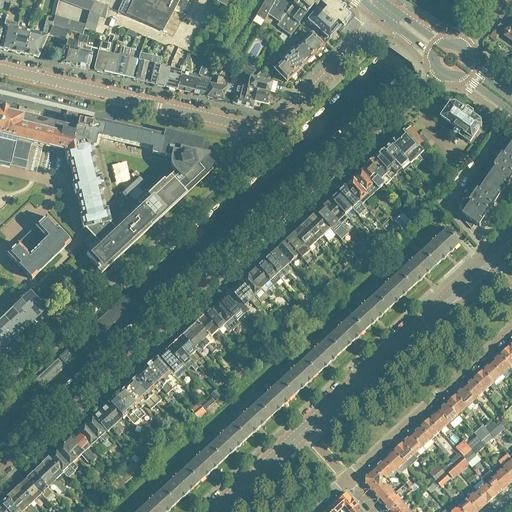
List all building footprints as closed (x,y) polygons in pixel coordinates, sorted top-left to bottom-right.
[(92,1),(89,0),(86,0),(84,10),(89,12),(92,1)] [(125,16),(132,0),(123,0),(117,12),(125,16)] [(132,0),(125,16),(128,17),(159,30),(162,32),(162,31),(166,25),(168,20),(171,14),(174,9),(177,4),(178,0),(132,0)] [(183,0),(178,0),(177,4),(187,9),(190,4),(183,0)] [(218,0),(217,3),(230,9),(233,0),(218,0)] [(265,0),(262,6),(270,10),(271,8),(276,0),(265,0)] [(274,18),(285,0),(276,0),(271,8),(270,10),(268,14),(274,18)] [(294,0),(285,0),(274,18),(279,22),(292,3),(294,0)] [(315,6),(320,0),(294,0),(292,3),(279,22),(277,25),(290,35),(299,23),(312,6),(314,7),(315,6)] [(331,14),(339,5),(333,0),(320,0),(315,6),(316,7),(319,3),(321,4),(307,20),(316,28),(330,13),(331,14)] [(105,18),(109,8),(103,5),(92,1),(89,12),(99,16),(105,18)] [(177,4),(174,9),(185,15),(187,9),(177,4)] [(352,17),(339,5),(331,14),(337,20),(338,19),(345,24),(346,24),(352,17)] [(268,14),(270,10),(262,6),(256,16),(263,21),(268,14)] [(174,9),(171,14),(182,20),(185,15),(174,9)] [(98,21),(99,16),(89,12),(87,18),(98,21)] [(340,30),(345,24),(338,19),(337,20),(331,14),(330,13),(316,28),(328,40),(338,30),(340,32),(340,31),(340,30)] [(171,14),(168,20),(179,25),(182,20),(171,14)] [(51,27),(57,28),(60,18),(55,16),(52,23),(51,27)] [(128,17),(125,22),(157,36),(159,30),(128,17)] [(65,19),(60,18),(57,28),(62,30),(65,19)] [(17,28),(18,22),(5,19),(3,28),(0,42),(0,49),(11,52),(17,28)] [(168,20),(166,25),(176,31),(179,25),(168,20)] [(38,59),(50,32),(50,31),(51,27),(52,23),(45,21),(42,34),(30,31),(24,56),(37,59),(38,59)] [(80,24),(75,22),(72,32),(77,34),(80,24)] [(85,25),(84,29),(94,32),(96,26),(86,23),(85,25)] [(85,25),(80,24),(77,34),(79,34),(82,35),(84,29),(85,25)] [(166,25),(162,31),(173,37),(176,31),(166,25)] [(262,25),(258,32),(267,37),(271,30),(262,25)] [(64,40),(67,31),(62,30),(57,28),(51,27),(50,31),(50,32),(49,36),(64,40)] [(24,56),(30,31),(17,28),(11,52),(24,56)] [(75,67),(82,35),(79,34),(78,40),(75,40),(75,42),(67,41),(65,47),(61,46),(59,54),(63,55),(61,64),(74,67),(75,67)] [(282,34),(279,38),(284,42),(287,38),(282,34)] [(323,47),(311,34),(301,43),(314,56),(316,56),(317,57),(320,53),(319,51),(323,47)] [(89,70),(92,58),(95,59),(97,49),(98,50),(99,48),(101,41),(95,39),(93,48),(85,47),(88,37),(82,35),(75,67),(89,70)] [(114,76),(121,44),(116,42),(113,55),(109,54),(112,44),(110,44),(104,74),(114,76)] [(104,74),(110,44),(108,43),(106,50),(99,48),(98,50),(93,71),(104,74)] [(314,56),(301,43),(292,52),(304,65),(314,56)] [(130,50),(128,56),(124,55),(125,50),(122,49),(123,45),(121,44),(114,76),(123,78),(130,50)] [(133,81),(135,75),(138,61),(132,59),(134,51),(136,47),(132,46),(131,50),(130,50),(123,78),(133,81)] [(304,65),(292,52),(288,48),(279,57),(283,60),(295,73),(304,65)] [(133,81),(144,83),(150,56),(145,54),(143,62),(138,61),(135,75),(133,81)] [(152,64),(154,57),(150,56),(144,83),(155,85),(159,66),(152,64)] [(295,73),(283,60),(273,69),(286,82),(290,79),(292,79),(292,80),(296,76),(295,76),(295,74),(295,73)] [(255,69),(241,61),(237,68),(243,72),(250,77),(255,69)] [(165,66),(165,68),(159,66),(155,85),(166,88),(170,67),(165,66)] [(170,67),(166,88),(176,90),(182,66),(179,66),(178,71),(174,70),(175,68),(171,67),(170,67)] [(176,90),(191,94),(195,75),(189,74),(190,71),(187,71),(187,73),(183,72),(185,67),(182,66),(176,90)] [(199,72),(198,76),(195,75),(191,94),(206,97),(210,79),(203,77),(204,73),(205,69),(201,67),(199,72)] [(223,101),(226,89),(227,84),(228,81),(218,78),(216,85),(212,84),(214,77),(210,76),(210,79),(206,97),(223,101)] [(270,93),(272,83),(249,76),(247,88),(256,90),(269,94),(269,93),(270,93)] [(242,106),(247,88),(227,84),(226,89),(235,91),(232,104),(242,106)] [(269,103),(270,98),(268,96),(256,93),(256,90),(247,88),(242,106),(252,108),(253,106),(259,107),(260,103),(267,105),(269,103)] [(444,112),(440,117),(462,133),(460,135),(470,142),(482,126),(481,121),(473,115),(473,110),(468,107),(464,108),(455,102),(450,103),(449,104),(446,104),(443,108),(444,112)] [(98,244),(86,255),(99,269),(96,271),(100,276),(212,171),(208,168),(210,166),(205,161),(202,152),(204,145),(99,121),(92,119),(91,124),(75,120),(73,119),(74,118),(70,117),(69,119),(65,118),(64,124),(22,115),(22,116),(7,112),(8,109),(0,107),(0,108),(0,162),(10,165),(10,166),(25,169),(32,143),(65,151),(68,164),(70,164),(74,183),(72,184),(75,197),(77,196),(82,216),(80,216),(83,229),(84,229),(90,236),(92,238),(98,244)] [(410,126),(405,131),(420,148),(428,141),(422,135),(420,137),(410,126)] [(395,140),(391,143),(410,164),(413,161),(423,151),(420,148),(405,131),(401,134),(401,135),(395,140)] [(511,143),(504,138),(502,137),(477,172),(504,191),(511,179),(511,143)] [(384,150),(400,168),(401,168),(404,172),(412,165),(410,164),(391,143),(390,144),(391,145),(387,148),(385,149),(386,149),(384,150)] [(374,160),(373,161),(391,180),(392,179),(396,175),(395,173),(401,168),(400,168),(384,150),(378,155),(378,156),(374,160)] [(364,169),(363,169),(380,188),(384,184),(386,186),(392,181),(391,180),(373,161),(373,160),(372,161),(368,165),(368,164),(367,165),(368,165),(364,169)] [(355,177),(354,178),(371,196),(378,189),(362,171),(358,175),(357,175),(356,175),(357,176),(355,177)] [(479,226),(490,211),(492,209),(494,206),(493,206),(504,191),(477,172),(454,205),(455,209),(462,214),(462,215),(468,219),(465,222),(471,228),(471,229),(475,224),(479,227),(480,226),(479,226)] [(347,185),(345,186),(346,186),(360,202),(362,204),(363,203),(371,196),(354,178),(349,183),(348,183),(348,184),(347,185)] [(340,191),(338,193),(353,209),(356,213),(357,214),(359,216),(362,213),(356,206),(360,202),(346,186),(345,187),(344,186),(339,191),(340,191)] [(385,189),(383,192),(389,199),(392,196),(385,189)] [(437,193),(433,189),(426,195),(431,200),(437,193)] [(389,199),(383,192),(380,194),(386,201),(389,199)] [(332,199),(331,200),(348,219),(350,221),(357,214),(356,213),(353,209),(338,193),(333,198),(332,197),(332,198),(332,199)] [(328,202),(323,206),(341,225),(342,224),(348,219),(331,200),(329,201),(329,200),(328,201),(328,202)] [(317,212),(316,213),(337,235),(341,240),(349,234),(341,225),(323,206),(318,211),(318,210),(317,211),(318,212),(317,212)] [(412,220),(420,212),(415,206),(406,213),(412,220)] [(314,215),(309,220),(324,236),(324,235),(330,241),(337,235),(316,213),(315,214),(314,214),(313,215),(314,215)] [(403,214),(395,222),(402,230),(410,222),(403,214)] [(64,248),(66,247),(71,243),(46,217),(35,227),(36,228),(18,244),(7,254),(32,280),(37,274),(48,264),(54,258),(53,258),(64,248)] [(303,225),(302,227),(320,246),(323,244),(320,240),(324,236),(309,220),(304,225),(304,224),(303,225)] [(295,233),(294,233),(309,249),(310,249),(314,245),(317,249),(320,246),(302,227),(300,228),(300,227),(299,228),(299,229),(295,233)] [(449,254),(459,244),(459,245),(460,244),(448,230),(447,230),(423,252),(436,266),(449,254)] [(287,240),(286,240),(299,255),(306,262),(307,261),(310,259),(307,256),(306,257),(305,256),(311,251),(309,249),(294,233),(287,240)] [(388,233),(380,240),(384,243),(391,236),(388,233)] [(277,249),(276,249),(290,263),(299,255),(286,240),(285,241),(280,246),(277,249)] [(384,243),(380,240),(375,245),(378,248),(384,243)] [(270,255),(287,273),(290,270),(286,266),(290,263),(276,249),(272,253),(271,253),(272,254),(270,255)] [(426,275),(436,266),(423,252),(400,273),(413,287),(426,275)] [(264,261),(263,261),(280,279),(287,273),(270,255),(270,256),(269,257),(268,256),(268,257),(265,260),(264,261)] [(358,260),(351,267),(356,273),(363,267),(358,260)] [(257,267),(273,285),(277,289),(279,286),(276,283),(280,279),(263,261),(263,262),(259,266),(259,265),(258,266),(259,266),(257,267)] [(250,274),(248,275),(268,297),(272,294),(268,290),(273,285),(257,267),(255,269),(250,273),(250,274)] [(297,278),(292,273),(289,276),(294,281),(297,278)] [(344,273),(336,280),(342,286),(349,279),(344,273)] [(402,297),(413,287),(400,273),(376,295),(389,309),(402,297)] [(242,281),(241,282),(242,282),(261,304),(268,297),(248,275),(247,277),(247,276),(246,277),(242,281)] [(342,286),(336,280),(329,287),(334,293),(342,286)] [(235,295),(231,299),(243,314),(249,308),(245,304),(250,299),(258,308),(260,306),(262,304),(261,304),(242,282),(240,284),(231,292),(235,295)] [(30,293),(21,301),(37,317),(45,309),(30,293)] [(125,294),(89,327),(95,335),(132,301),(125,294)] [(227,295),(219,302),(237,321),(241,317),(249,326),(253,323),(243,314),(231,299),(227,295)] [(378,318),(389,309),(376,295),(353,316),(365,330),(378,318)] [(28,326),(37,317),(21,301),(13,310),(28,326)] [(312,301),(305,307),(310,312),(317,305),(312,301)] [(219,302),(212,309),(230,328),(232,330),(232,331),(237,326),(239,324),(237,321),(219,302)] [(300,304),(295,309),(299,315),(305,310),(300,304)] [(205,315),(205,316),(222,335),(227,330),(229,333),(232,330),(230,328),(212,309),(205,315)] [(13,310),(4,318),(19,334),(28,326),(13,310)] [(205,316),(197,322),(211,337),(211,338),(212,337),(216,334),(225,344),(228,341),(222,335),(205,316)] [(355,340),(365,330),(353,316),(329,338),(342,352),(355,340)] [(4,318),(0,321),(0,331),(10,342),(19,334),(4,318)] [(284,323),(288,327),(285,329),(287,332),(294,326),(288,319),(284,323)] [(192,327),(190,329),(207,347),(213,353),(216,351),(210,344),(214,340),(211,338),(211,337),(197,322),(192,327)] [(183,335),(183,336),(196,351),(199,354),(200,353),(207,347),(190,329),(188,331),(183,335)] [(0,331),(0,348),(2,351),(10,342),(0,331)] [(177,341),(175,343),(195,364),(196,363),(198,361),(192,355),(196,351),(183,336),(182,336),(182,337),(177,341)] [(331,362),(342,352),(329,338),(305,360),(318,374),(331,362)] [(275,349),(269,341),(262,348),(263,349),(268,355),(275,349)] [(72,343),(35,377),(42,385),(79,351),(72,343)] [(173,345),(169,349),(188,370),(191,367),(195,371),(198,368),(195,364),(175,343),(173,344),(173,345)] [(511,366),(511,349),(509,346),(500,354),(511,367),(511,366)] [(168,350),(158,358),(178,379),(188,370),(169,349),(168,349),(167,350),(168,350)] [(268,355),(263,349),(256,356),(261,362),(268,355)] [(257,358),(251,352),(244,358),(250,364),(257,358)] [(511,367),(500,354),(491,362),(502,375),(511,367)] [(153,362),(149,366),(172,390),(177,386),(181,383),(178,379),(158,358),(153,363),(153,362)] [(238,366),(244,372),(251,366),(245,360),(238,366)] [(307,384),(318,374),(305,360),(282,381),(295,395),(307,384)] [(493,383),(496,386),(505,378),(502,375),(491,362),(482,370),(493,383)] [(146,369),(142,374),(156,389),(155,390),(157,392),(159,390),(157,388),(159,386),(167,395),(172,390),(149,366),(146,369)] [(230,373),(236,380),(243,373),(238,367),(230,373)] [(493,383),(482,370),(474,378),(485,391),(490,386),(494,392),(498,388),(496,386),(493,383)] [(136,378),(133,380),(156,405),(161,401),(153,392),(155,390),(156,389),(142,374),(137,378),(136,378)] [(485,391),(474,378),(465,386),(476,399),(485,391)] [(130,384),(125,389),(140,404),(138,405),(140,407),(142,405),(141,403),(143,400),(152,409),(156,405),(133,380),(130,384)] [(285,404),(295,395),(282,381),(258,403),(271,417),(285,404)] [(476,399),(465,386),(456,394),(467,407),(472,402),(474,405),(476,405),(479,403),(476,399)] [(120,393),(117,396),(140,420),(144,416),(136,407),(138,405),(140,404),(125,389),(120,393)] [(467,407),(456,394),(447,402),(458,415),(463,411),(470,419),(474,415),(471,411),(467,407)] [(114,400),(109,404),(123,419),(127,416),(135,425),(140,420),(117,396),(113,399),(114,400)] [(458,415),(447,402),(438,410),(449,423),(458,415)] [(261,426),(271,417),(258,403),(235,424),(247,438),(261,426)] [(109,404),(102,411),(121,431),(122,430),(124,428),(119,422),(123,419),(109,404)] [(511,414),(511,405),(503,413),(508,418),(511,414)] [(449,423),(438,410),(430,418),(440,431),(446,426),(448,429),(450,429),(452,427),(449,423)] [(102,411),(94,417),(108,432),(111,429),(118,437),(122,433),(121,431),(102,411)] [(505,421),(501,415),(496,419),(500,425),(502,423),(505,421)] [(189,417),(185,421),(190,426),(194,422),(189,417)] [(87,423),(86,425),(102,443),(106,440),(110,436),(106,433),(93,418),(92,419),(88,424),(87,423)] [(440,431),(430,418),(421,426),(432,439),(440,431)] [(185,421),(180,426),(185,431),(190,426),(185,421)] [(496,428),(499,426),(495,422),(486,430),(490,434),(496,428)] [(237,448),(247,438),(235,424),(211,446),(224,460),(237,448)] [(79,431),(92,446),(95,443),(99,446),(102,443),(86,425),(83,427),(84,427),(79,431)] [(432,439),(421,426),(412,434),(423,447),(432,439)] [(176,427),(168,434),(173,440),(181,433),(176,427)] [(490,434),(486,430),(484,427),(474,435),(477,438),(480,442),(490,434)] [(73,436),(71,438),(93,461),(95,459),(90,454),(87,450),(92,446),(79,431),(78,432),(74,436),(73,436)] [(423,447),(412,434),(403,442),(417,458),(420,455),(417,452),(423,447)] [(494,439),(490,434),(480,442),(485,447),(494,439)] [(65,444),(64,444),(78,459),(81,456),(84,458),(89,465),(93,461),(71,438),(69,440),(70,440),(65,444)] [(471,449),(480,442),(477,438),(468,446),(471,449)] [(463,441),(456,447),(464,456),(469,452),(471,449),(468,446),(465,443),(463,441)] [(405,463),(409,467),(418,460),(416,459),(417,458),(403,442),(394,450),(405,463)] [(485,447),(480,442),(471,449),(476,455),(485,447)] [(64,444),(57,451),(75,470),(77,468),(73,463),(78,459),(64,444)] [(213,470),(224,460),(211,446),(187,468),(201,481),(213,470)] [(477,456),(476,455),(471,449),(469,452),(464,456),(463,457),(468,463),(477,456)] [(405,463),(394,450),(385,459),(396,471),(400,475),(408,467),(409,467),(405,463)] [(50,457),(64,473),(68,478),(75,472),(74,471),(75,470),(57,451),(55,453),(50,457)] [(454,465),(461,459),(456,454),(449,461),(454,465)] [(46,461),(43,464),(63,486),(66,483),(60,477),(64,473),(50,457),(49,458),(48,459),(46,461)] [(470,466),(468,463),(463,457),(461,459),(454,465),(461,474),(470,466)] [(396,471),(385,459),(371,472),(377,472),(379,470),(387,479),(396,471)] [(511,459),(507,464),(503,459),(499,462),(503,467),(511,477),(511,459)] [(36,470),(34,472),(48,488),(50,486),(50,485),(56,486),(63,493),(66,490),(63,486),(43,464),(42,465),(41,466),(41,465),(41,466),(37,470),(36,470)] [(140,471),(133,464),(126,470),(127,471),(133,477),(140,471)] [(442,469),(445,473),(447,472),(450,469),(446,464),(441,469),(442,469)] [(461,474),(454,465),(450,469),(447,472),(453,480),(461,474)] [(511,481),(511,477),(503,467),(498,472),(495,469),(492,472),(494,475),(505,488),(511,481)] [(190,491),(201,481),(187,468),(164,489),(177,503),(190,491)] [(436,481),(445,473),(442,469),(432,477),(436,481)] [(381,485),(382,478),(383,476),(385,478),(387,479),(379,470),(377,472),(371,472),(363,478),(363,481),(365,484),(373,484),(375,487),(378,491),(383,487),(381,485)] [(496,496),(505,488),(494,475),(492,472),(490,470),(481,478),(485,483),(496,496)] [(126,484),(133,477),(127,471),(121,475),(119,472),(117,474),(120,477),(126,484)] [(28,478),(27,479),(46,498),(47,499),(53,494),(54,493),(48,488),(34,472),(34,473),(29,477),(28,478)] [(450,479),(445,473),(436,481),(440,486),(441,488),(450,479)] [(126,484),(120,477),(113,484),(119,490),(126,484)] [(21,485),(35,500),(38,497),(50,509),(53,506),(47,499),(46,498),(27,479),(26,480),(25,480),(25,481),(21,485)] [(415,483),(414,484),(418,489),(423,485),(419,480),(415,483)] [(431,493),(440,486),(436,481),(432,485),(427,489),(431,493)] [(496,496),(485,483),(476,491),(487,503),(496,496)] [(20,485),(14,491),(33,511),(37,511),(38,511),(36,509),(31,504),(35,500),(21,485),(21,484),(20,485)] [(112,497),(119,490),(113,484),(106,490),(112,497)] [(383,504),(395,493),(388,485),(385,485),(383,487),(378,491),(375,487),(373,484),(365,484),(383,504)] [(167,511),(177,503),(164,489),(140,511),(141,511),(167,511)] [(14,491),(8,497),(21,511),(25,509),(28,511),(33,511),(14,491)] [(487,503),(476,491),(467,499),(478,511),(487,503)] [(357,505),(346,493),(338,500),(339,500),(332,507),(336,511),(338,511),(344,507),(349,511),(357,505)] [(389,511),(392,511),(403,502),(395,493),(383,504),(389,511)] [(423,495),(419,498),(422,502),(425,506),(426,506),(430,503),(423,495)] [(21,511),(8,497),(1,503),(9,511),(21,511)] [(477,511),(478,511),(467,499),(458,506),(463,511),(477,511)] [(410,511),(411,511),(403,502),(392,511),(410,511)] [(9,511),(1,503),(0,504),(0,511),(9,511)]
